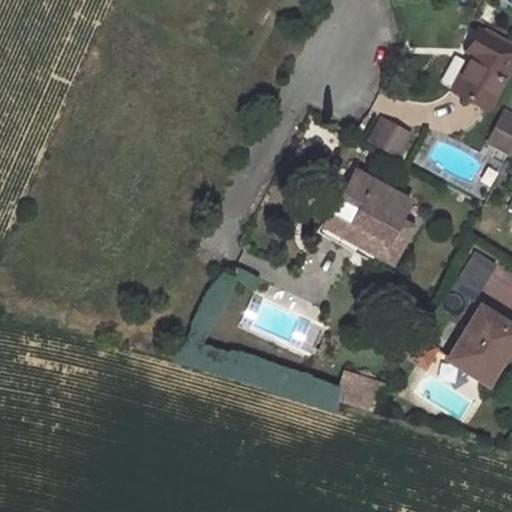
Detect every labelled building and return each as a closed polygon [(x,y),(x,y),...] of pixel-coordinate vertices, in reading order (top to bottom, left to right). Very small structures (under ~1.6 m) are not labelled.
[(486,108),(511,60),(511,49),(477,30),(466,50),(471,53),(452,89),(486,108)] [(511,114),(500,109),(484,145),(510,156),(511,152),(511,114)] [(367,142),(398,158),(411,133),(379,118),(367,142)] [(393,227),(408,200),(353,168),(344,184),(337,197),(322,224),(376,254),(373,260),(386,268),(404,234),(393,227)] [(344,184),(335,179),(328,192),(337,197),(344,184)] [(319,230),(373,260),(376,254),(322,224),(319,230)] [(473,251),(449,288),(471,302),(495,265),(473,251)] [(511,330),(511,325),(478,305),(447,356),(483,379),(503,347),(506,349),(511,338),(509,336),(511,330)] [(409,358),(420,339),(412,334),(401,354),(409,358)] [(421,365),(431,345),(420,339),(409,358),(421,365)] [(339,376),(332,400),(370,411),(382,389),(339,376)]
